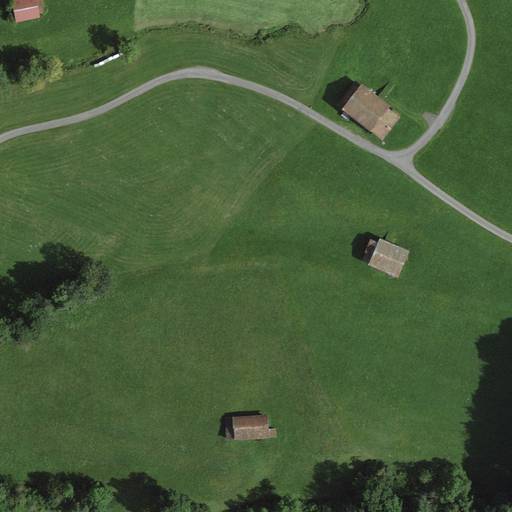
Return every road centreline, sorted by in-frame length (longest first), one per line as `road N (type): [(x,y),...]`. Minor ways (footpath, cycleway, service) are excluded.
road 1 (unclassified): [(0,140),(186,73),(267,90),(396,157)]
road 2 (track): [(396,157),(419,145),(458,92),(473,53),(460,0)]
road 3 (track): [(396,157),(511,239)]
